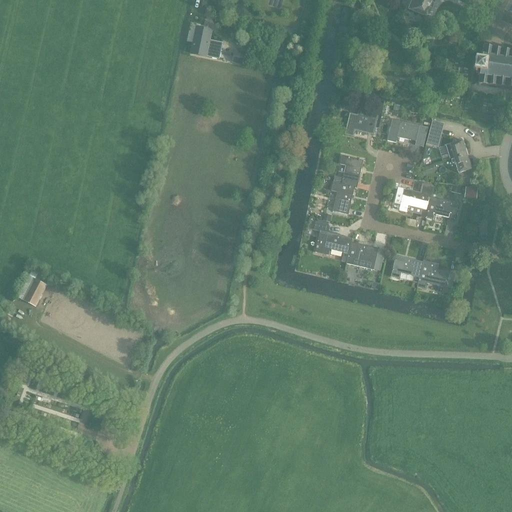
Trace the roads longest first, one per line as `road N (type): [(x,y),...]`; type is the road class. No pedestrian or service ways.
road 1 (unclassified): [(141,419),(173,356),(201,334),(242,320),(349,348),(511,357)]
road 2 (residential): [(511,252),(368,224),(378,176),(390,167)]
